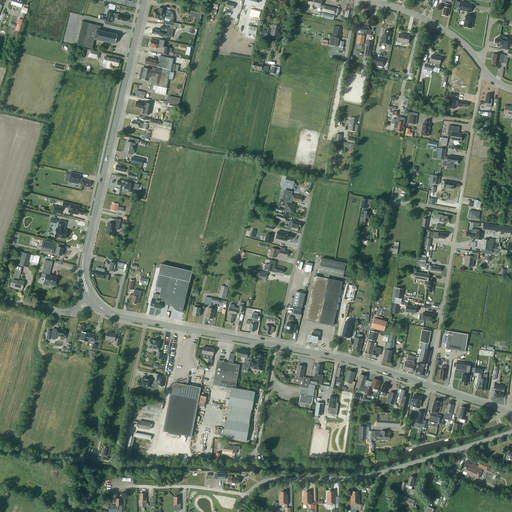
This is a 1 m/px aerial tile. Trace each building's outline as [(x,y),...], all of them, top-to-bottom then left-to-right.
[(311,5),(310,9),(314,9),(315,7),(321,8),(322,0),(321,0),(308,0),(308,4),(311,5)] [(462,2),(460,10),(471,12),(472,4),(462,2)] [(324,6),(323,11),(320,11),(318,16),(333,20),(336,8),(324,6)] [(157,12),(155,18),(164,20),(164,18),(166,18),(169,19),(170,19),(171,13),(165,12),(166,9),(159,8),(159,12),(157,12)] [(106,17),(100,15),(99,20),(112,23),(113,17),(117,19),(117,20),(121,21),(121,20),(126,22),(127,17),(123,16),(118,14),(114,13),(107,12),(106,17)] [(251,13),(250,20),(259,22),(261,15),(251,13)] [(463,27),(471,28),(474,17),(466,15),(465,20),(464,26),(463,26),(463,27)] [(76,45),(83,47),(92,49),(92,48),(94,39),(114,44),(116,35),(99,31),(100,26),(81,22),(76,45)] [(153,29),(152,33),(160,35),(160,36),(164,37),(164,36),(167,37),(172,38),(174,29),(176,29),(176,27),(170,25),(170,28),(163,26),(163,27),(162,26),(161,30),(153,29)] [(271,35),(278,37),(280,26),(273,25),(272,30),(270,30),(269,33),(271,33),(271,35)] [(341,37),(341,34),(340,34),(341,27),(334,26),(332,36),(335,36),(335,37),(331,37),(330,45),(337,46),(339,37),(341,37)] [(370,35),(371,30),(368,29),(369,27),(365,27),(365,28),(360,27),(359,30),(359,33),(360,33),(360,35),(358,34),(357,43),(363,45),(365,36),(363,35),(364,34),(370,35)] [(390,36),(391,32),(385,31),(384,35),(383,35),(381,43),(389,45),(391,36),(390,36)] [(398,42),(408,44),(409,35),(400,34),(398,42)] [(495,38),(495,43),(498,43),(498,44),(502,44),(501,48),(507,49),(508,45),(510,46),(511,38),(509,38),(504,37),(500,36),(499,39),(495,38)] [(159,42),(158,42),(150,40),(149,46),(157,48),(157,46),(163,47),(165,41),(159,39),(159,42)] [(88,57),(98,59),(100,52),(89,50),(88,57)] [(503,64),(505,55),(500,54),(500,55),(493,54),(491,61),(493,61),(492,65),(499,66),(499,63),(503,64)] [(424,69),(423,73),(431,75),(430,75),(431,71),(432,71),(439,73),(440,69),(439,69),(439,68),(441,57),(432,55),(430,62),(430,65),(425,64),(424,69)] [(146,58),(145,63),(149,64),(149,65),(153,66),(153,65),(159,66),(159,67),(163,68),(171,69),(171,70),(171,68),(175,69),(176,64),(172,63),(173,59),(159,56),(158,60),(154,60),(154,59),(151,59),(146,58)] [(119,60),(108,58),(104,57),(103,63),(107,64),(106,67),(107,68),(111,69),(112,68),(112,65),(117,66),(119,60)] [(374,57),(372,65),(373,65),(382,67),(383,67),(384,59),(374,57)] [(269,67),(266,66),(263,66),(263,63),(259,62),(258,64),(254,63),(253,68),(262,70),(262,71),(265,71),(265,69),(268,70),(269,67)] [(142,79),(141,79),(142,79),(149,81),(152,81),(154,82),(152,89),(156,90),(155,93),(164,95),(165,92),(166,92),(170,74),(171,69),(163,68),(162,69),(156,68),(155,71),(152,70),(151,70),(144,68),(144,69),(143,75),(142,75),(142,76),(142,79)] [(177,98),(169,96),(168,97),(167,101),(167,103),(179,106),(180,102),(177,102),(176,100),(177,98)] [(449,105),(449,108),(455,109),(455,105),(457,106),(461,107),(461,106),(467,107),(468,102),(458,100),(457,100),(457,101),(456,101),(456,100),(450,99),(449,105)] [(137,101),(136,106),(139,107),(143,108),(142,113),(149,115),(152,104),(145,102),(145,103),(141,102),(140,102),(137,101)] [(394,120),(394,122),(395,122),(394,128),(397,128),(397,131),(401,132),(402,128),(403,128),(405,118),(397,117),(396,121),(394,120)] [(350,131),(357,132),(358,125),(355,125),(356,119),(350,118),(349,128),(351,128),(350,131)] [(421,135),(429,136),(431,124),(429,124),(430,121),(425,120),(424,123),(423,123),(421,135)] [(132,121),(131,126),(139,128),(147,130),(148,124),(144,123),(140,123),(140,121),(136,121),(135,122),(132,121)] [(459,132),(460,127),(449,125),(447,135),(452,142),(455,140),(461,141),(462,134),(457,133),(458,132),(459,132)] [(334,149),(333,156),(336,156),(337,150),(340,150),(343,135),(336,134),(333,149),(334,149)] [(138,143),(139,140),(132,138),(131,143),(127,142),(124,152),(133,154),(135,144),(135,143),(138,143)] [(428,141),(427,148),(436,150),(437,143),(428,141)] [(439,148),(438,159),(443,160),(442,165),(447,166),(447,168),(453,169),(454,163),(457,164),(458,158),(448,156),(448,157),(444,156),(445,149),(439,148)] [(144,160),(132,157),(131,163),(143,166),(144,160)] [(81,181),(79,180),(81,174),(70,172),(68,182),(80,185),(82,186),(82,187),(85,188),(86,187),(89,187),(91,182),(85,181),(86,180),(81,179),(81,181)] [(118,180),(117,184),(121,185),(121,186),(124,186),(124,188),(130,189),(131,188),(134,188),(135,183),(132,183),(132,181),(130,180),(126,180),(125,181),(124,181),(122,181),(118,180)] [(443,188),(449,189),(449,188),(453,189),(454,183),(445,181),(442,181),(441,185),(444,185),(443,188)] [(288,190),(285,199),(287,200),(284,211),(293,213),(295,204),(292,204),(292,200),(293,200),(293,201),(297,202),(297,201),(301,202),(302,196),(294,194),(294,195),(292,195),(292,191),(288,190)] [(361,208),(367,209),(368,204),(370,204),(371,201),(368,200),(368,199),(363,198),(361,208)] [(64,202),(63,204),(68,206),(68,208),(69,208),(68,212),(77,215),(78,213),(83,215),(84,210),(79,209),(79,206),(64,202)] [(118,210),(123,211),(124,208),(118,206),(118,204),(113,203),(111,210),(117,211),(117,209),(118,210)] [(362,221),(371,222),(372,222),(373,216),(372,216),(369,215),(370,212),(364,211),(361,211),(360,217),(363,217),(362,221)] [(468,218),(478,219),(479,212),(469,211),(468,218)] [(119,230),(121,220),(115,218),(114,224),(108,223),(106,233),(113,235),(115,229),(119,230)] [(64,230),(66,222),(59,221),(57,229),(56,228),(54,236),(58,237),(61,238),(61,237),(65,238),(66,235),(67,234),(67,233),(67,232),(67,231),(64,230)] [(288,229),(297,231),(298,228),(300,228),(301,224),(297,223),(297,222),(293,221),(293,222),(290,221),(288,229)] [(511,234),(511,226),(483,223),(482,231),(511,234)] [(466,231),(466,236),(471,237),(471,238),(482,240),(482,233),(479,232),(479,230),(472,229),(471,231),(466,231)] [(287,238),(291,239),(293,234),(285,232),(285,233),(278,231),(276,238),(287,241),(287,238)] [(265,242),(271,244),(273,235),(267,233),(265,242)] [(52,250),(51,253),(61,256),(63,248),(57,247),(58,244),(42,240),(41,247),(52,250)] [(288,253),(288,251),(281,249),(281,250),(272,248),(270,256),(275,258),(276,254),(279,255),(279,256),(283,257),(283,256),(287,257),(288,253)] [(19,265),(27,267),(30,254),(22,252),(19,265)] [(477,260),(478,254),(471,253),(471,256),(466,256),(465,259),(466,259),(465,266),(473,267),(474,259),(477,260)] [(418,260),(417,266),(419,266),(425,267),(426,257),(426,255),(421,255),(421,257),(420,260),(418,260)] [(319,272),(343,278),(346,263),(322,258),(319,272)] [(49,284),(54,286),(56,277),(49,276),(49,272),(50,272),(52,262),(45,260),(41,277),(45,278),(43,284),(49,286),(49,284)] [(109,270),(116,272),(118,262),(111,260),(109,270)] [(269,265),(268,270),(277,273),(278,272),(283,273),(284,268),(275,266),(276,261),(270,260),(269,265)] [(437,267),(430,266),(430,264),(426,263),(426,265),(425,269),(428,270),(431,271),(436,272),(436,271),(440,272),(441,267),(437,267)] [(153,298),(151,305),(155,307),(157,307),(157,308),(161,309),(163,303),(172,306),(173,306),(174,308),(176,310),(178,311),(182,312),(192,271),(161,264),(156,286),(162,287),(165,288),(164,294),(160,293),(160,295),(154,294),(153,298)] [(93,271),(91,274),(92,275),(92,276),(100,278),(100,277),(102,278),(105,279),(105,280),(108,280),(109,275),(106,275),(107,272),(105,272),(105,270),(104,269),(97,267),(96,268),(96,270),(94,269),(93,271)] [(10,286),(22,290),(24,282),(17,280),(20,271),(21,271),(15,269),(12,278),(10,286)] [(416,272),(415,279),(425,280),(424,285),(427,285),(426,291),(432,292),(434,282),(428,281),(429,275),(416,272)] [(305,320),(333,326),(342,282),(329,279),(330,275),(324,274),(323,278),(314,276),(305,319),(305,320)] [(227,279),(225,286),(221,285),(218,297),(225,299),(230,280),(227,279)] [(396,288),(395,298),(402,299),(403,289),(396,288)] [(140,297),(142,291),(134,290),(134,293),(135,294),(134,295),(133,295),(131,303),(137,304),(137,302),(138,302),(140,297)] [(293,305),(302,307),(305,293),(296,292),(293,305)] [(351,294),(349,306),(358,308),(360,296),(351,294)] [(234,307),(234,309),(229,308),(228,312),(230,312),(230,314),(229,314),(227,322),(233,323),(234,318),(235,318),(235,315),(235,313),(237,313),(238,310),(238,311),(243,312),(244,306),(245,303),(241,302),(240,305),(239,305),(239,308),(234,307)] [(201,308),(201,305),(195,304),(194,307),(193,315),(199,316),(201,308)] [(407,305),(406,312),(416,313),(417,307),(408,305),(407,305)] [(206,318),(213,319),(215,309),(208,308),(206,318)] [(423,315),(420,315),(419,319),(420,320),(421,320),(422,319),(432,321),(433,314),(423,312),(423,315)] [(372,328),(384,331),(387,322),(374,318),(372,328)] [(294,331),(296,325),(295,324),(296,321),(289,319),(288,323),(287,322),(285,332),(293,334),(294,331)] [(247,320),(246,323),(250,324),(249,328),(250,329),(250,331),(254,332),(255,329),(256,330),(257,323),(256,323),(256,321),(253,321),(251,321),(247,320)] [(349,338),(350,338),(354,322),(353,322),(353,323),(346,321),(346,320),(345,320),(341,336),(342,336),(349,337),(349,338)] [(262,332),(266,333),(265,334),(270,334),(270,332),(273,333),(274,327),(271,327),(271,326),(267,325),(268,324),(266,324),(266,325),(265,328),(263,327),(262,332)] [(55,339),(55,337),(60,338),(60,339),(63,340),(65,339),(66,335),(64,334),(65,330),(56,329),(56,332),(48,330),(46,338),(50,339),(51,338),(55,339)] [(421,349),(420,354),(422,354),(421,356),(419,363),(418,363),(415,372),(419,373),(419,374),(425,375),(431,351),(427,350),(431,332),(422,330),(420,342),(423,342),(421,349)] [(369,340),(375,341),(377,332),(371,331),(369,340)] [(464,352),(465,352),(468,334),(448,331),(445,349),(446,349),(464,352)] [(96,342),(97,335),(91,334),(89,334),(89,333),(82,332),(80,340),(88,342),(88,340),(96,342)] [(115,345),(119,346),(120,338),(117,338),(115,338),(116,334),(107,332),(106,339),(116,341),(115,345)] [(362,339),(363,335),(358,334),(357,338),(356,337),(353,349),(360,350),(363,339),(362,339)] [(156,341),(156,340),(154,340),(149,339),(148,348),(159,350),(160,342),(156,341)] [(381,349),(375,347),(376,343),(368,341),(365,355),(375,358),(377,354),(380,355),(381,349)] [(383,361),(391,363),(393,351),(395,344),(387,342),(386,349),(385,349),(383,361)] [(200,357),(202,358),(203,354),(213,355),(214,348),(203,347),(203,349),(198,349),(197,354),(200,357)] [(244,367),(248,368),(251,355),(248,354),(249,351),(239,349),(238,356),(245,358),(245,361),(244,367)] [(263,364),(265,354),(257,352),(256,357),(255,357),(254,360),(251,359),(250,366),(253,367),(253,368),(263,370),(264,364),(263,364)] [(408,355),(407,362),(405,362),(403,369),(414,372),(415,364),(414,364),(415,356),(408,355)] [(240,365),(217,361),(213,384),(220,385),(221,380),(237,383),(240,365)] [(463,374),(461,381),(464,381),(463,385),(468,386),(468,382),(470,382),(471,375),(469,375),(469,373),(471,364),(457,362),(455,371),(463,372),(463,374)] [(318,380),(319,380),(323,381),(324,375),(321,374),(322,369),(321,369),(322,365),(318,364),(317,368),(316,368),(315,374),(315,375),(314,379),(312,378),(311,383),(314,384),(317,384),(318,380)] [(302,387),(299,402),(312,404),(313,397),(315,397),(317,390),(314,390),(315,385),(309,384),(310,379),(303,378),(305,366),(298,365),(296,376),(297,376),(296,379),(294,379),(293,383),(299,384),(299,387),(302,387)] [(347,386),(353,388),(355,382),(352,381),(355,373),(348,370),(345,381),(348,382),(347,386)] [(487,379),(487,375),(487,374),(484,373),(484,375),(479,374),(478,380),(479,381),(477,388),(485,390),(487,379)] [(366,392),(367,387),(367,386),(364,385),(367,376),(360,374),(357,385),(360,386),(359,390),(366,392)] [(163,387),(165,377),(157,375),(156,380),(160,381),(159,386),(163,387)] [(142,380),(138,380),(137,384),(141,385),(140,386),(149,388),(151,379),(142,377),(142,380)] [(188,385),(189,378),(188,378),(181,381),(181,384),(177,383),(172,384),(163,431),(192,437),(201,387),(188,385)] [(380,384),(381,381),(373,378),(371,387),(378,389),(380,385),(380,384)] [(390,386),(388,385),(383,383),(381,391),(379,395),(384,396),(385,392),(386,393),(387,388),(390,389),(390,386)] [(505,386),(499,385),(495,384),(494,388),(497,389),(495,396),(503,397),(504,390),(505,386)] [(252,410),(255,392),(232,388),(228,405),(229,406),(227,419),(226,419),(223,437),(246,441),(250,423),(249,423),(251,410),(252,410)] [(400,397),(399,402),(400,403),(399,408),(404,410),(407,397),(404,397),(406,390),(402,389),(401,393),(399,393),(398,397),(400,397)] [(389,396),(387,403),(393,405),(395,398),(397,394),(390,392),(389,396)] [(412,398),(410,406),(420,408),(420,407),(423,396),(415,394),(414,399),(412,399),(412,398)] [(329,405),(328,411),(330,411),(329,414),(337,415),(338,403),(336,403),(337,397),(331,397),(330,396),(329,405)] [(144,399),(142,406),(162,410),(163,403),(144,399)] [(431,411),(429,419),(428,425),(438,428),(439,422),(440,416),(437,415),(438,412),(439,413),(441,406),(440,405),(441,401),(435,400),(433,406),(431,411)] [(318,418),(319,415),(321,416),(323,403),(317,402),(315,415),(314,418),(318,418)] [(444,419),(450,421),(454,405),(449,403),(447,409),(446,408),(444,419)] [(465,419),(466,415),(469,416),(470,413),(466,412),(467,408),(461,406),(460,410),(458,418),(465,419)] [(418,411),(415,422),(422,424),(425,412),(418,411)] [(136,426),(151,429),(152,423),(137,420),(136,426)] [(374,439),(375,437),(380,437),(380,439),(383,440),(384,439),(390,439),(390,435),(388,435),(388,431),(381,431),(381,432),(372,431),(372,433),(369,433),(368,439),(372,439),(372,438),(374,439)] [(130,453),(133,436),(150,439),(150,435),(133,432),(133,436),(130,435),(127,453),(130,453)] [(221,445),(220,448),(223,449),(222,453),(225,453),(225,456),(229,456),(234,457),(235,453),(237,453),(237,449),(239,450),(240,446),(233,445),(233,446),(224,445),(221,445)] [(511,456),(511,446),(508,445),(507,449),(504,447),(502,452),(505,453),(505,454),(511,456)] [(108,456),(110,449),(105,448),(104,451),(102,451),(100,460),(103,461),(103,460),(108,461),(108,458),(107,457),(107,456),(108,456)] [(490,464),(481,460),(478,467),(471,464),(467,463),(464,471),(468,472),(467,473),(478,478),(482,469),(487,471),(490,464)] [(412,486),(414,482),(413,482),(415,477),(410,476),(407,484),(406,484),(407,483),(403,482),(401,488),(404,489),(405,487),(411,489),(412,486)] [(279,497),(279,505),(288,505),(288,495),(286,495),(286,492),(281,492),(281,496),(279,497)] [(310,495),(310,492),(305,492),(305,496),(303,496),(303,505),(312,505),(312,495),(310,495)] [(334,492),(329,492),(329,496),(327,496),(327,504),(335,504),(335,495),(334,495),(334,492)] [(353,492),(353,496),(351,496),(351,504),(359,504),(359,495),(358,495),(358,492),(353,492)] [(415,501),(398,493),(397,493),(398,493),(395,500),(412,508),(415,501)] [(101,500),(100,503),(104,504),(103,507),(108,509),(109,503),(101,500)]
